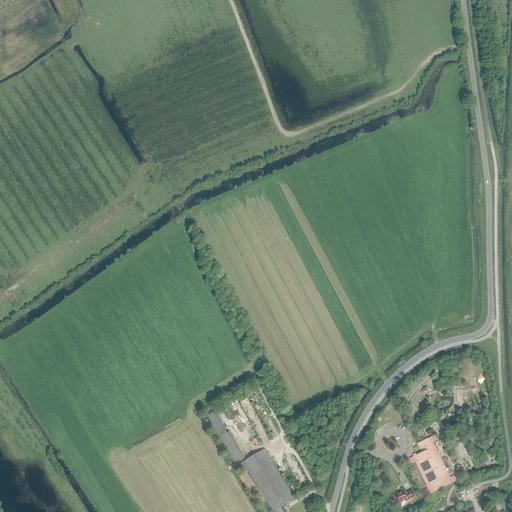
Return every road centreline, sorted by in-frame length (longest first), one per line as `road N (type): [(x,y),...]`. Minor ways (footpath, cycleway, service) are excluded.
road 1 (unclassified): [(331,511),(349,447),(381,390),(416,358),(477,334),(490,317),(487,178),(463,0)]
road 2 (track): [(230,0),(277,123),(294,134)]
road 3 (track): [(80,511),(0,391)]
